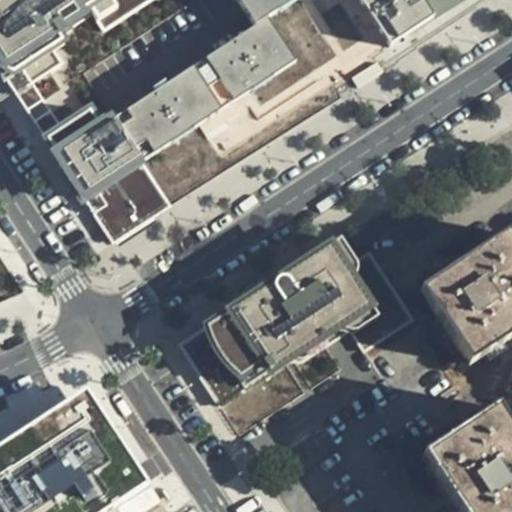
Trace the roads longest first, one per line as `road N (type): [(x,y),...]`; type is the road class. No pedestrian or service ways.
road 1 (residential): [(91,316),(511,53)]
road 2 (residential): [(220,511),(91,316)]
road 3 (residential): [(91,316),(15,198)]
